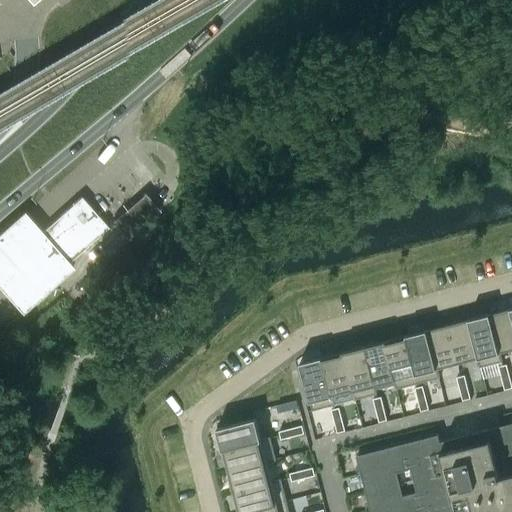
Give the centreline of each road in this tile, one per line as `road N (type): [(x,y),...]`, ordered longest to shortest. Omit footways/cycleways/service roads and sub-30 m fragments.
road 1 (residential): [(511,283),(297,337),(198,411),(191,436),(211,511)]
road 2 (primary): [(0,211),(241,0)]
road 3 (primary): [(143,0),(44,113),(0,149)]
